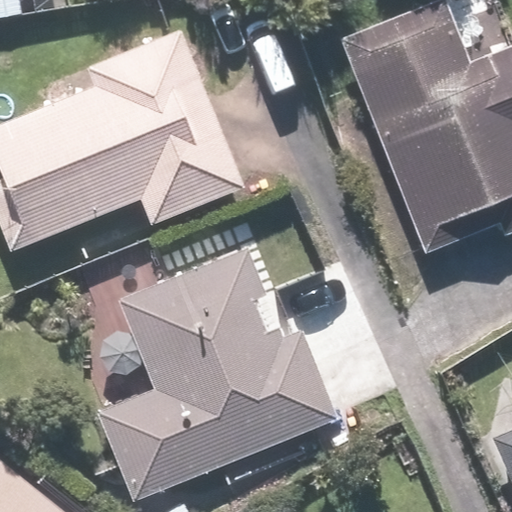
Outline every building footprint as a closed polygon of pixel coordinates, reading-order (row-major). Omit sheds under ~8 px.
[(437,0),(417,0),(337,32),(424,253),(492,226),(500,244),(511,239),(511,46),(463,65),(437,0)] [(98,88),(0,120),(0,172),(1,176),(0,176),(0,232),(6,250),(68,229),(80,267),(160,240),(153,221),(245,191),(191,29),(89,63),(98,88)] [(251,247),(117,299),(152,386),(93,409),(128,500),(337,419),(301,326),(285,332),(251,247)] [(511,424),(487,436),(511,491),(511,424)] [(67,511),(0,457),(0,511),(67,511)]
